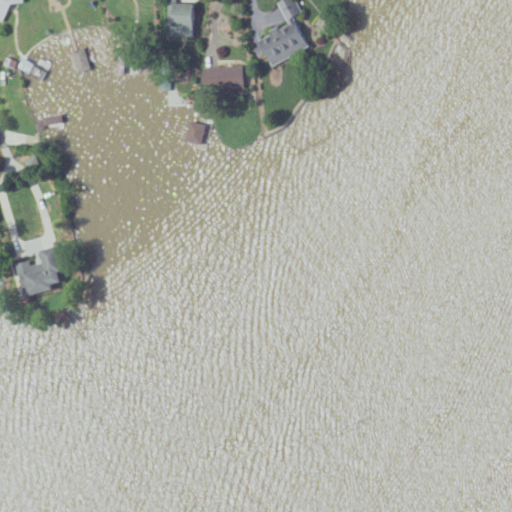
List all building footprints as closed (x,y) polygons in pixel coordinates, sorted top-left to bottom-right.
[(17,2),(18,0),(0,0),(0,20),(3,21),(12,0),(17,2)] [(195,3),(182,3),(182,0),(166,0),(166,37),(194,37),(195,3)] [(310,47),(286,0),(282,0),(278,2),(289,23),(269,32),(271,35),(260,40),(273,65),(310,47)] [(92,68),(84,47),(71,51),(79,73),(92,68)] [(244,66),(205,67),(205,91),(244,90),(244,66)] [(203,144),(206,124),(190,121),(187,141),(203,144)] [(18,264),(26,297),(55,290),(54,285),(64,283),(61,273),(65,271),(59,247),(42,251),(47,270),(35,273),(32,260),(18,264)]
